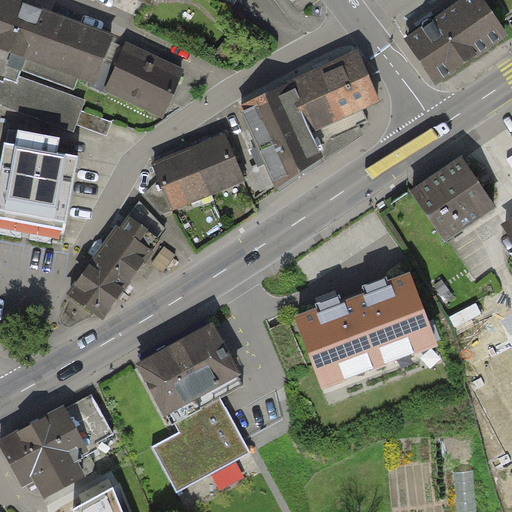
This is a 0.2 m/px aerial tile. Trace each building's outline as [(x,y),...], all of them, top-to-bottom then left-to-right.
[(111,37),(8,0),(0,0),(0,75),(18,82),(20,78),(23,70),(73,89),(78,77),(94,83),(111,37)] [(505,35),(480,0),(470,0),(408,42),(435,82),(505,35)] [(181,75),(127,51),(109,90),(163,114),(181,75)] [(321,158),(317,151),(360,131),(358,126),(367,122),(362,108),(378,100),(357,56),(241,109),(252,131),(244,133),(259,167),(266,163),(277,188),(321,158)] [(0,75),(0,104),(73,132),(84,102),(20,78),(18,82),(0,75)] [(17,147),(7,145),(0,183),(0,212),(67,224),(78,157),(58,154),(60,140),(19,133),(17,147)] [(226,136),(191,151),(209,194),(244,180),(226,136)] [(191,151),(154,166),(161,184),(145,198),(160,214),(209,194),(191,151)] [(493,212),(466,165),(412,197),(440,244),(493,212)] [(139,199),(70,291),(102,315),(165,228),(139,199)] [(511,228),(503,234),(511,248),(511,228)] [(323,393),(438,348),(410,276),(295,321),(323,393)] [(230,363),(212,329),(141,367),(172,425),(176,423),(182,434),(154,448),(178,493),(251,454),(244,440),(232,417),(221,398),(242,387),(230,363)] [(113,440),(93,400),(0,447),(0,463),(14,491),(25,485),(36,505),(70,488),(59,467),(113,440)] [(134,511),(124,484),(71,503),(74,511),(134,511)]
